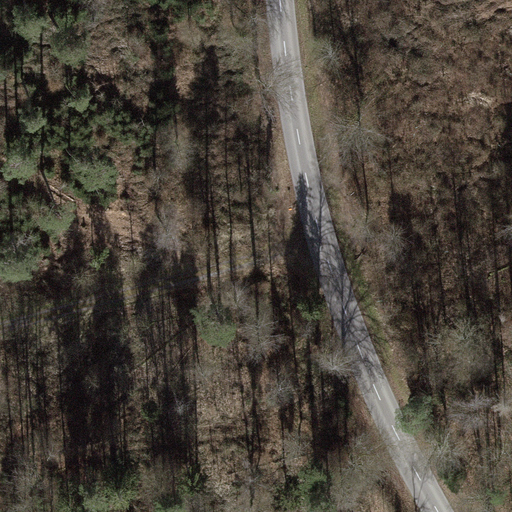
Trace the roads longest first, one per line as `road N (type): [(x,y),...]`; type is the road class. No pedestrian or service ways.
road 1 (tertiary): [(441,511),(336,289),(277,31),(277,0)]
road 2 (track): [(325,242),(0,328)]
